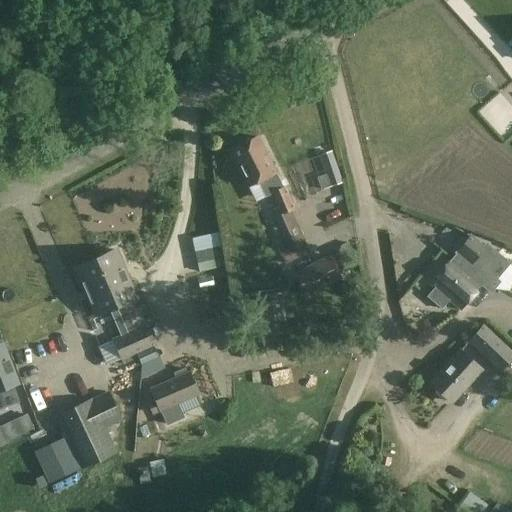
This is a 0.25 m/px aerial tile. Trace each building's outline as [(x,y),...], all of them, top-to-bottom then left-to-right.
[(247,186),(258,181),(266,197),(269,195),(280,219),(276,221),(288,247),(278,251),(285,266),(311,254),(291,212),(296,210),(286,187),(283,188),(258,138),(230,152),(247,186)] [(329,184),(341,180),(331,152),(319,155),(326,175),(329,184)] [(194,250),(220,245),(217,232),(191,237),(194,250)] [(458,255),(453,262),(482,286),(491,293),(500,282),(497,280),(510,264),(486,245),(484,248),(470,237),(466,242),(461,241),(456,247),(458,252),(457,254),(458,255)] [(349,243),(330,252),(340,271),(350,266),(358,262),(349,243)] [(115,250),(95,259),(116,307),(136,299),(115,250)] [(332,258),(294,274),(304,296),(341,280),(332,258)] [(97,316),(116,307),(95,259),(75,268),(97,316)] [(482,286),(453,262),(451,260),(431,286),(436,290),(429,299),(443,311),(450,302),(462,311),(482,286)] [(279,299),(246,305),(252,341),(285,335),(279,299)] [(226,308),(209,310),(214,350),(231,348),(226,308)] [(108,326),(111,335),(135,326),(132,317),(108,326)] [(511,353),(483,327),(468,343),(500,373),(511,359),(511,353)] [(143,328),(128,334),(136,353),(151,346),(143,328)] [(136,356),(136,353),(128,334),(110,341),(113,348),(102,353),(107,364),(119,360),(120,362),(136,356)] [(0,408),(17,402),(11,386),(16,384),(1,344),(0,344),(0,408)] [(151,348),(151,346),(136,353),(136,356),(141,366),(158,359),(153,347),(151,348)] [(460,352),(442,371),(445,373),(433,386),(452,403),(481,371),(460,352)] [(189,373),(187,374),(185,368),(174,373),(176,379),(152,389),(156,400),(149,403),(153,413),(197,394),(189,373)] [(118,421),(106,393),(55,417),(79,468),(113,452),(102,428),(118,421)] [(419,416),(431,427),(447,410),(435,399),(419,416)] [(13,422),(0,427),(0,428),(6,441),(19,435),(13,422)] [(458,511),(490,511),(493,508),(492,507),(469,491),(456,510),(458,511)]
